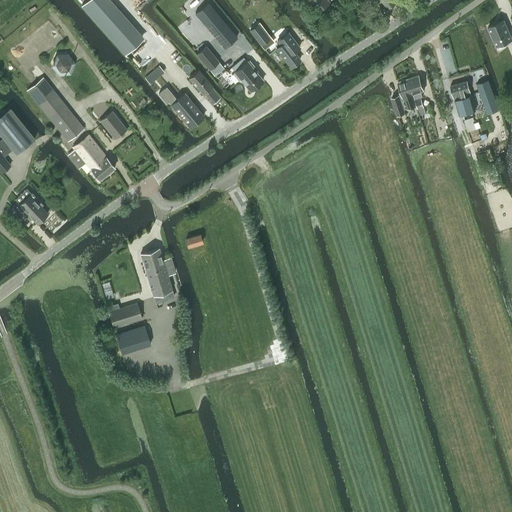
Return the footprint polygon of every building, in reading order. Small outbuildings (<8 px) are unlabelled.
[(108,0),(87,0),(82,5),(125,54),(142,39),(108,0)] [(326,0),(306,0),(317,13),(329,3),(326,0)] [(375,0),(383,9),(394,0),(375,0)] [(203,21),(218,40),(224,47),(237,37),(215,11),(203,21)] [(504,20),(488,27),(496,46),(511,39),(504,20)] [(280,45),(275,48),(290,67),(299,60),(292,50),(294,48),(296,46),(286,34),(276,41),(280,45)] [(218,61),(208,48),(206,46),(196,54),(209,69),(218,61)] [(75,62),(67,53),(55,54),(51,65),(58,75),(70,73),(75,62)] [(243,57),(231,67),(235,70),(234,71),(235,72),(233,73),(238,80),(241,78),(251,90),(263,80),(252,67),(254,65),(249,60),(247,61),(246,61),(243,57)] [(203,94),(213,85),(198,69),(188,78),(203,94)] [(418,75),(408,78),(415,98),(422,96),(421,91),(424,90),(418,75)] [(83,128),(54,93),(42,77),(27,90),(68,141),(83,128)] [(392,97),(397,115),(399,114),(405,112),(404,109),(416,105),(415,100),(414,99),(415,98),(408,78),(398,82),(402,94),(392,97)] [(489,79),(477,83),(487,113),(499,109),(489,79)] [(467,81),(451,85),(455,100),(459,114),(475,110),(471,96),(467,81)] [(166,86),(157,93),(164,101),(166,103),(168,101),(170,104),(189,127),(203,115),(184,92),(176,99),(166,86)] [(421,98),(415,100),(416,105),(419,115),(420,115),(422,114),(426,113),(421,98)] [(9,107),(0,114),(0,133),(16,153),(34,138),(9,107)] [(126,129),(111,110),(99,120),(114,138),(126,129)] [(78,168),(85,162),(99,179),(114,167),(88,134),(72,147),(74,149),(67,154),(78,168)] [(0,153),(0,170),(1,172),(10,165),(0,153)] [(32,217),(37,223),(47,213),(40,206),(43,204),(31,192),(19,204),(24,210),(22,212),(29,220),(32,217)] [(188,246),(202,242),(199,234),(186,238),(188,246)] [(200,257),(197,246),(197,245),(189,247),(192,259),(200,257)] [(159,248),(140,254),(153,295),(172,289),(168,275),(175,273),(172,261),(164,263),(159,248)] [(107,306),(113,327),(142,318),(137,302),(119,308),(117,303),(107,306)] [(144,324),(115,333),(121,352),(150,343),(144,324)]
